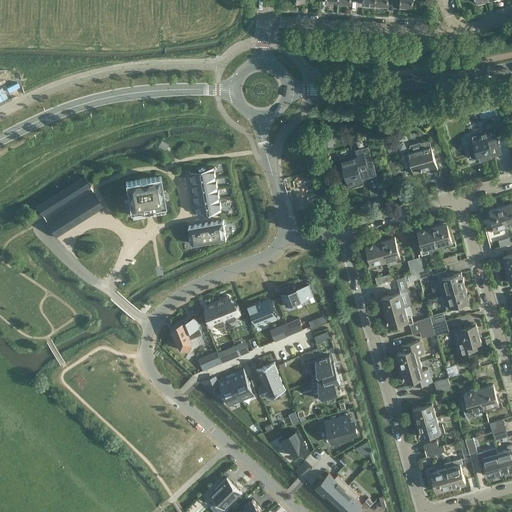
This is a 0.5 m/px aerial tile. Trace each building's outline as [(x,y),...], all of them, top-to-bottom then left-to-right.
[(501,136),(506,134),(502,118),(496,120),(501,136)] [(491,146),(499,143),(493,122),(486,124),(488,130),(472,135),(479,160),(494,156),(491,146)] [(406,167),(412,165),(414,173),(429,168),(430,172),(438,170),(430,139),(421,142),(421,141),(410,144),(409,152),(409,153),(403,155),(406,167)] [(360,171),(369,168),(363,147),(356,149),(357,156),(342,160),(349,185),(363,181),(360,171)] [(214,166),(191,170),(193,181),(216,177),(214,166)] [(125,182),(131,211),(145,209),(147,210),(150,210),(152,207),(166,205),(160,176),(125,182)] [(218,188),(216,177),(193,181),(194,192),(218,188)] [(220,199),(218,188),(194,192),(196,203),(220,199)] [(222,210),(220,199),(196,203),(198,214),(222,210)] [(494,233),(497,232),(501,231),(500,228),(510,225),(504,205),(490,209),(493,218),(490,219),(494,233)] [(224,220),(206,223),(210,241),(227,238),(224,220)] [(433,226),(435,232),(438,245),(449,242),(450,246),(457,244),(455,240),(453,241),(447,222),(433,226)] [(210,241),(206,223),(189,226),(192,244),(210,241)] [(435,232),(433,226),(418,230),(424,249),(421,250),(422,254),(429,252),(428,248),(438,245),(435,232)] [(501,246),(511,242),(511,236),(499,240),(501,246)] [(381,241),(386,260),(397,257),(398,261),(405,259),(403,255),(401,255),(395,237),(381,241)] [(386,260),(381,241),(367,245),(372,264),(369,264),(370,269),(377,267),(376,263),(386,260)] [(445,264),(458,260),(457,254),(443,258),(445,264)] [(418,272),(424,270),(420,257),(414,258),(418,272)] [(412,273),(418,272),(414,258),(408,260),(412,273)] [(432,268),(418,272),(420,279),(434,275),(432,268)] [(466,286),(462,272),(449,276),(448,273),(447,273),(446,270),(436,273),(441,293),(446,292),(466,286)] [(418,272),(411,274),(397,278),(400,289),(403,288),(407,287),(406,283),(420,279),(418,272)] [(378,283),(391,280),(389,273),(376,277),(378,283)] [(277,294),(282,308),(310,296),(306,285),(292,288),(277,294)] [(466,286),(446,292),(449,303),(446,304),(447,310),(452,309),(451,306),(470,301),(466,286)] [(385,312),(405,306),(402,295),(405,294),(403,288),(399,289),(400,292),(381,297),(385,312)] [(218,299),(226,320),(228,319),(229,320),(237,317),(236,316),(242,313),(238,303),(228,295),(218,299)] [(249,306),(256,325),(277,316),(270,297),(249,306)] [(225,320),(226,320),(218,299),(206,304),(207,316),(211,326),(217,324),(217,325),(225,321),(225,320)] [(405,306),(385,312),(390,326),(408,320),(409,323),(413,322),(411,315),(408,316),(405,306)] [(430,315),(433,324),(446,320),(444,311),(430,315)] [(181,348),(189,351),(193,343),(188,332),(200,327),(196,316),(178,323),(171,332),(181,348)] [(434,327),(430,316),(417,320),(420,331),(434,327)] [(287,322),(289,328),(291,334),(303,329),(298,317),(287,322)] [(434,327),(435,333),(436,334),(449,330),(446,320),(433,324),(434,327)] [(453,330),(460,354),(478,349),(476,343),(482,342),(476,323),(453,330)] [(434,327),(420,331),(422,337),(435,333),(434,327)] [(327,330),(315,336),(317,342),(330,337),(327,330)] [(401,345),(403,351),(397,353),(402,367),(421,361),(419,356),(425,354),(420,340),(401,345)] [(226,349),(230,359),(241,355),(237,346),(236,344),(226,349)] [(317,373),(321,379),(318,379),(318,380),(338,374),(334,362),(332,362),(330,354),(316,359),(317,373)] [(270,395),(287,388),(276,361),(265,365),(266,369),(261,371),(265,383),(260,385),(264,395),(270,393),(270,395)] [(421,361),(402,367),(406,381),(425,376),(425,379),(430,377),(428,371),(424,372),(421,361)] [(447,367),(449,376),(459,373),(456,364),(447,367)] [(84,368),(76,376),(89,388),(92,391),(97,386),(101,389),(104,386),(84,368)] [(244,400),(257,395),(248,373),(235,378),(244,400)] [(338,374),(318,380),(320,393),(322,399),(340,393),(337,384),(341,382),(338,374)] [(128,386),(142,398),(152,387),(138,375),(128,386)] [(435,381),(437,387),(450,383),(448,377),(435,381)] [(244,400),(235,378),(222,383),(231,406),(244,400)] [(450,383),(437,387),(438,393),(452,389),(450,383)] [(480,388),(485,408),(496,405),(497,408),(503,406),(502,402),(499,403),(494,384),(480,388)] [(222,390),(220,385),(209,389),(213,393),(222,390)] [(481,414),(480,409),(485,408),(480,388),(465,392),(467,400),(463,401),(465,410),(466,413),(468,417),(481,414)] [(418,423),(437,417),(434,406),(438,405),(436,399),(432,400),(432,403),(414,408),(418,423)] [(348,411),(326,416),(329,428),(332,428),(334,436),(350,432),(350,430),(356,428),(354,420),(351,421),(348,411)] [(437,417),(418,423),(422,437),(441,431),(441,434),(446,433),(444,426),(440,427),(437,417)] [(492,428),(505,424),(504,418),(490,422),(492,428)] [(505,424),(492,428),(493,433),(507,430),(505,424)] [(196,447),(203,439),(191,427),(183,435),(196,447)] [(297,428),(282,437),(286,444),(295,456),(307,447),(297,428)] [(507,430),(493,433),(495,440),(509,436),(507,430)] [(466,439),(470,453),(478,451),(473,436),(466,439)] [(470,453),(466,439),(460,440),(465,458),(471,456),(470,453)] [(426,450),(439,446),(438,440),(424,445),(426,450)] [(498,452),(503,472),(511,469),(511,444),(508,446),(509,449),(498,452)] [(439,446),(426,450),(427,456),(441,452),(439,446)] [(503,472),(498,452),(496,448),(478,453),(482,469),(487,468),(489,476),(503,472)] [(446,467),(452,487),(466,482),(461,464),(463,463),(462,459),(456,460),(457,464),(446,467)] [(304,460),(295,469),(301,474),(312,467),(304,460)] [(452,487),(446,467),(436,470),(435,467),(425,469),(430,487),(436,485),(437,491),(452,487)] [(329,472),(315,487),(325,496),(329,492),(336,498),(349,484),(338,474),(335,478),(329,472)] [(210,493),(225,509),(242,492),(227,477),(210,493)] [(349,484),(336,498),(343,504),(339,509),(342,511),(354,511),(363,504),(357,498),(360,495),(349,484)] [(261,511),(263,511),(253,499),(236,511),(261,511)]
